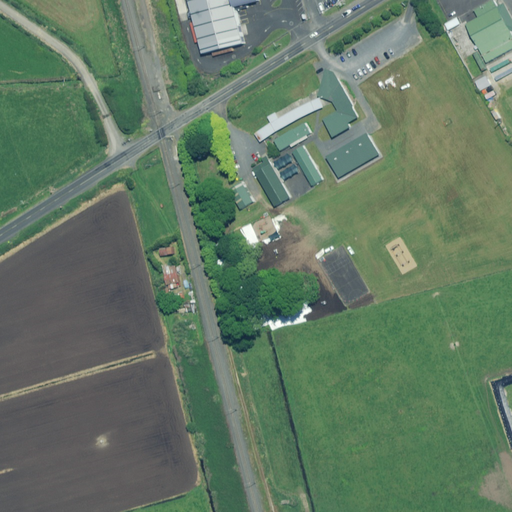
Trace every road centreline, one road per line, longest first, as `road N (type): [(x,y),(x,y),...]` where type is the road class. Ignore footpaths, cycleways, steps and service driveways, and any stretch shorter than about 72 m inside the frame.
road 1 (secondary): [(372,0),(0,235)]
road 2 (track): [(0,4),(80,59),(131,152)]
